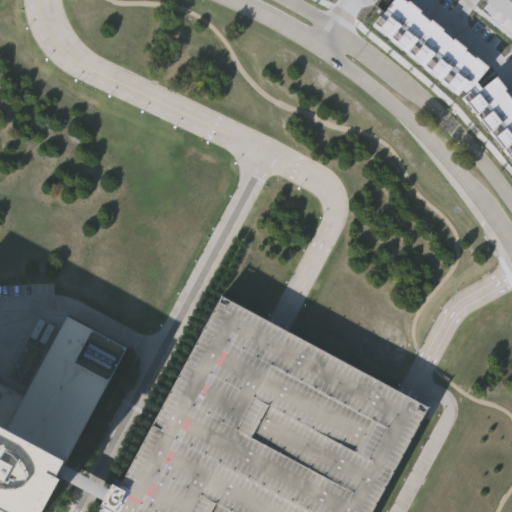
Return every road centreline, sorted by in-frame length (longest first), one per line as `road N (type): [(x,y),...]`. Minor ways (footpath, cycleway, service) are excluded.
road 1 (tertiary): [(223,0),(315,47),(414,127),(489,212),(511,252)]
road 2 (tertiary): [(511,200),(396,77)]
